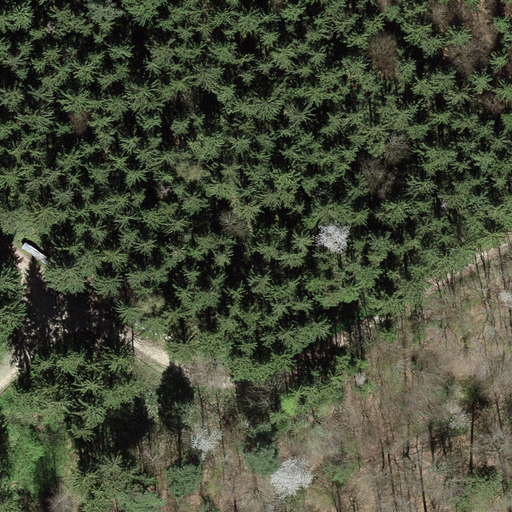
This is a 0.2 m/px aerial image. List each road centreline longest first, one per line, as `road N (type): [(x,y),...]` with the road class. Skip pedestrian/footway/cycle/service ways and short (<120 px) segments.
road 1 (track): [(0,247),(57,306),(224,389),(277,378),(511,242)]
road 2 (track): [(187,373),(113,511)]
